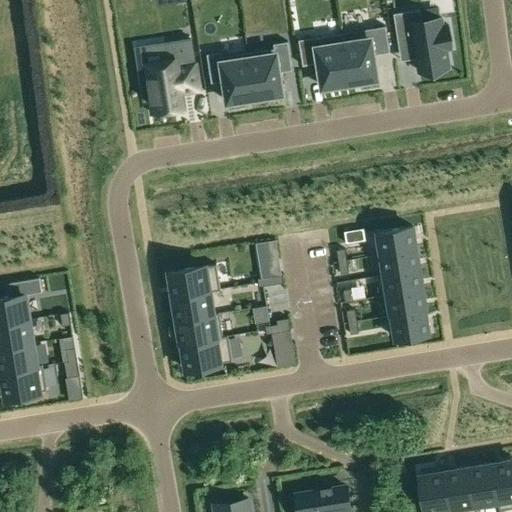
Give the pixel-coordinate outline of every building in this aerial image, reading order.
[(420,9),(394,13),(398,40),(414,38),(420,71),(450,67),(447,48),(451,48),(448,24),(443,25),(442,18),(422,21),(420,9)] [(386,25),(343,32),(350,82),(359,81),(359,82),(361,82),(360,80),(378,78),(374,54),(390,52),(386,25)] [(343,32),(299,39),(303,65),(319,63),(323,86),(340,84),(340,85),(342,85),(341,84),(350,82),(343,32)] [(148,85),(142,86),(145,100),(151,100),(153,113),(186,108),(182,87),(199,85),(192,38),(165,42),(168,59),(145,63),(148,85)] [(274,48),(248,52),(256,98),(266,96),(266,95),(283,93),(280,72),(293,70),(288,41),(274,43),(274,48)] [(222,51),(207,54),(212,82),(224,80),(228,101),(245,99),(256,98),(248,52),(222,56),(222,51)] [(414,226),(378,232),(381,254),(417,248),(414,226)] [(345,248),(337,250),(339,261),(347,260),(345,248)] [(417,248),(381,254),(385,275),(421,269),(417,248)] [(347,260),(339,261),(341,273),(349,272),(347,260)] [(217,264),(170,271),(174,296),(221,288),(217,264)] [(421,269),(385,275),(388,295),(424,289),(421,269)] [(282,274),(270,276),(271,284),(283,282),(282,274)] [(270,276),(258,278),(259,286),(271,284),(270,276)] [(13,296),(0,298),(0,323),(31,318),(27,294),(42,291),(40,277),(10,282),(13,296)] [(221,288),(174,296),(177,320),(220,313),(220,312),(215,313),(211,291),(221,289),(221,288)] [(352,289),(344,290),(346,301),(354,300),(352,289)] [(424,289),(388,295),(391,315),(427,309),(424,289)] [(355,309),(347,310),(349,322),(357,321),(355,309)] [(427,309),(391,315),(395,337),(431,331),(427,309)] [(69,312),(61,313),(63,325),(71,324),(69,312)] [(220,313),(177,320),(181,343),(181,344),(228,336),(228,335),(224,336),(220,313)] [(31,318),(0,323),(0,347),(35,342),(31,318)] [(289,318),(277,320),(277,324),(279,332),(291,330),(289,318)] [(357,321),(349,322),(351,334),(359,332),(357,321)] [(277,324),(266,326),(267,334),(279,332),(277,324)] [(228,336),(181,344),(185,368),(232,360),(228,336)] [(35,342),(0,347),(0,368),(0,371),(0,372),(43,365),(43,364),(38,365),(35,342)] [(75,347),(63,349),(65,361),(77,359),(75,347)] [(77,359),(65,361),(67,377),(79,375),(77,359)] [(43,365),(0,372),(4,397),(47,390),(43,365)] [(511,459),(493,462),(501,510),(511,507),(511,459)] [(493,462),(469,466),(476,511),(477,511),(477,509),(499,505),(500,510),(501,510),(493,462)] [(476,511),(469,466),(445,470),(452,511),(476,511)] [(452,511),(445,470),(421,474),(426,511),(452,511)] [(322,489),(297,493),(299,511),(351,511),(347,485),(333,488),(332,484),(331,485),(332,488),(323,490),(322,486),(321,486),(322,489)] [(252,511),(250,501),(215,507),(215,511),(252,511)]
